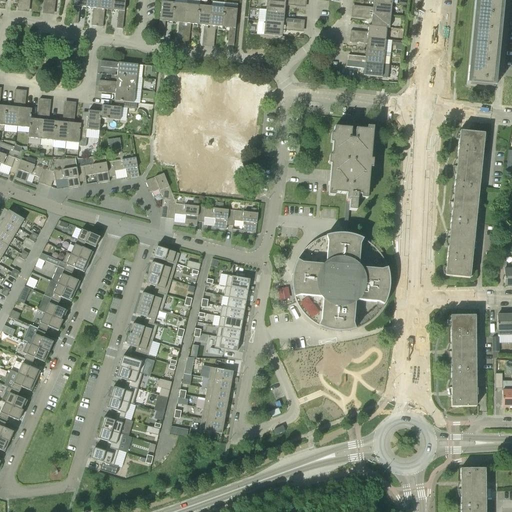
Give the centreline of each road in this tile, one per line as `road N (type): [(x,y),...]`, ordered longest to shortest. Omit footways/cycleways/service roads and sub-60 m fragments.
road 1 (residential): [(117,225),(8,476),(18,490),(71,481),(147,233)]
road 2 (residential): [(259,338),(239,425),(256,431),(292,413),(271,355)]
road 3 (tertiary): [(410,300),(421,108)]
road 4 (residential): [(289,94),(259,255)]
road 5 (residential): [(277,75),(256,60),(138,47)]
road 6 (tertiary): [(311,461),(177,511)]
road 7 (residential): [(0,81),(80,94),(93,38)]
road 8 (residential): [(421,108),(289,94)]
road 9 (residential): [(117,225),(0,189)]
